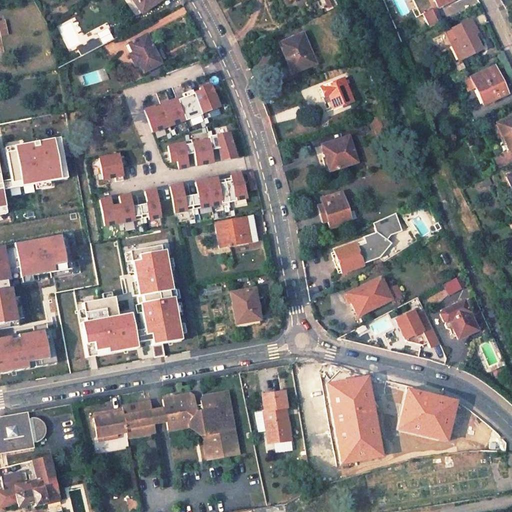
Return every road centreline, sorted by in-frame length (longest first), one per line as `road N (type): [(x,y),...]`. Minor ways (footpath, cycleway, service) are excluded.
road 1 (residential): [(300,340),(269,161),(195,0)]
road 2 (residential): [(0,397),(300,340)]
road 3 (residential): [(511,428),(441,379),(300,340)]
